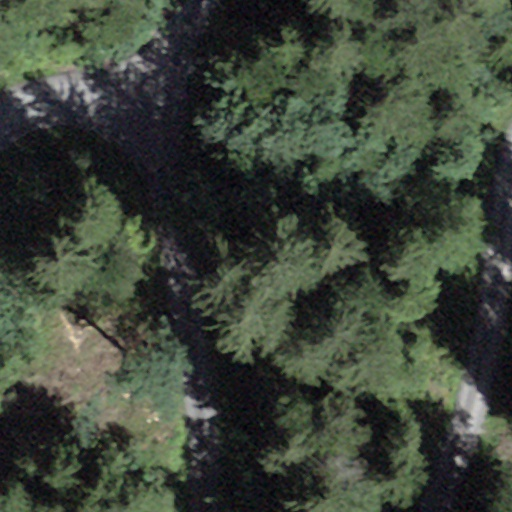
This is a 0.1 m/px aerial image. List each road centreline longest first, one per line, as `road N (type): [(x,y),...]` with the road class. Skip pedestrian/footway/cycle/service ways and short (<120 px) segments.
road 1 (track): [(170,511),(174,193),(152,93),(198,0)]
road 2 (track): [(511,141),(494,160),(473,426),(444,511)]
road 3 (track): [(152,93),(28,98),(0,133)]
